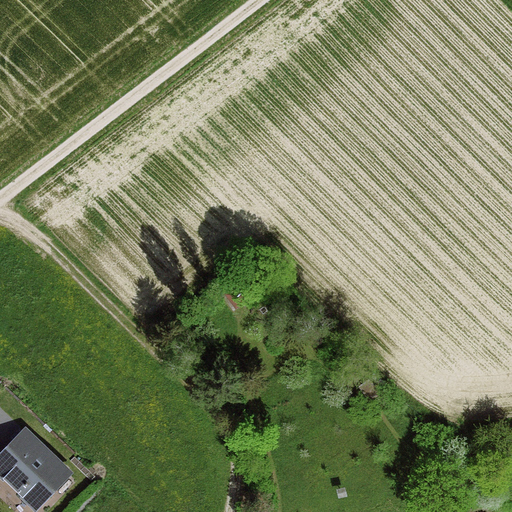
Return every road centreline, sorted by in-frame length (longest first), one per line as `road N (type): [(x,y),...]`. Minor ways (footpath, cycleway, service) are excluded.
road 1 (track): [(229,511),(228,434),(0,212)]
road 2 (track): [(249,0),(0,200)]
